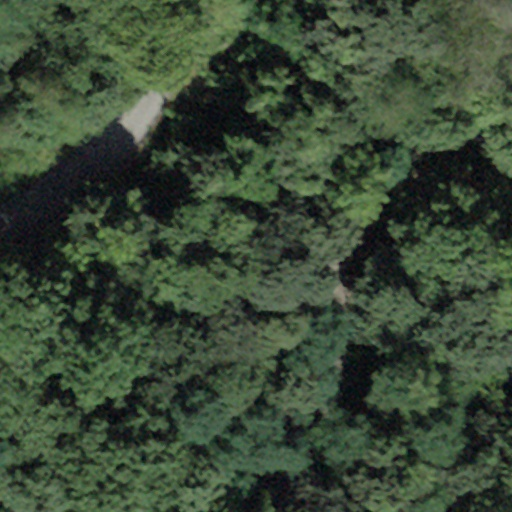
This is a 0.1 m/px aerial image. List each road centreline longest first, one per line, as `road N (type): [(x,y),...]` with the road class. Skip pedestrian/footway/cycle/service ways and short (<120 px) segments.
road 1 (unclassified): [(511,138),(454,136),(406,151),(358,181),(335,222),(316,364),(292,424),(255,468),(193,511)]
road 2 (unclassified): [(0,225),(37,211),(154,96),(187,0)]
